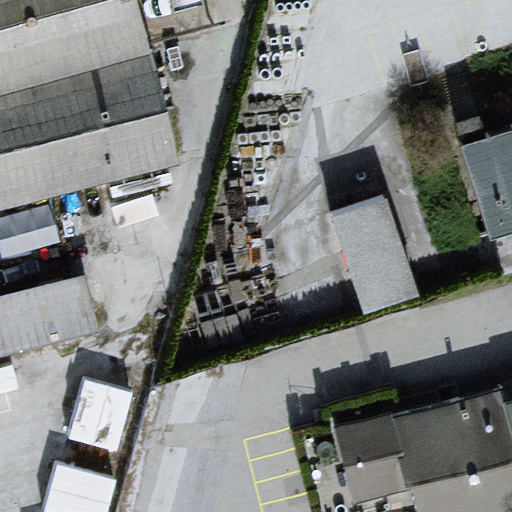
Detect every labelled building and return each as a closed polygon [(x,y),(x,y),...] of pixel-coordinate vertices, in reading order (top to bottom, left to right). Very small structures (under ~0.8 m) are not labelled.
[(0,0),(0,197),(168,149),(124,0),(0,0)] [(511,233),(511,133),(454,152),(483,242),(511,233)] [(361,297),(416,280),(386,180),(331,196),(361,297)] [(56,218),(25,237),(45,268),(75,249),(56,218)] [(90,269),(0,291),(0,356),(105,329),(90,269)] [(117,433),(129,374),(83,365),(71,424),(117,433)] [(493,388),(334,425),(350,492),(403,479),(411,511),(511,511),(511,394),(496,399),(493,388)] [(104,508),(114,462),(56,450),(47,497),(104,508)]
